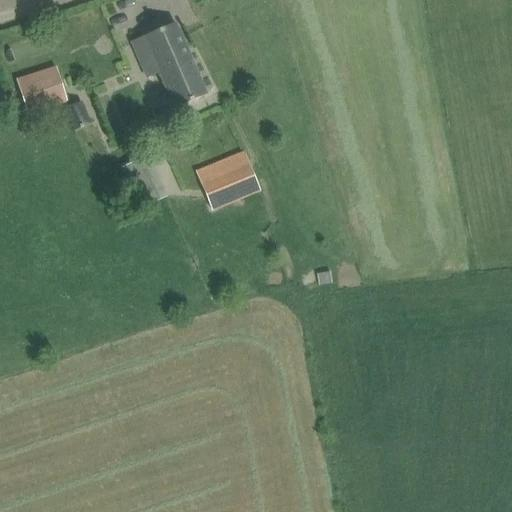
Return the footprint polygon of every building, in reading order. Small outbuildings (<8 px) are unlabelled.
[(158,73),(167,97),(173,109),(206,94),(175,24),(131,43),(146,77),(158,73)] [(17,80),(29,115),(68,102),(57,66),(17,80)] [(63,109),(72,131),(91,124),(82,101),(63,109)] [(213,212),(261,192),(244,152),(196,172),(213,212)] [(142,209),(164,199),(169,197),(149,155),(122,168),(142,209)]
